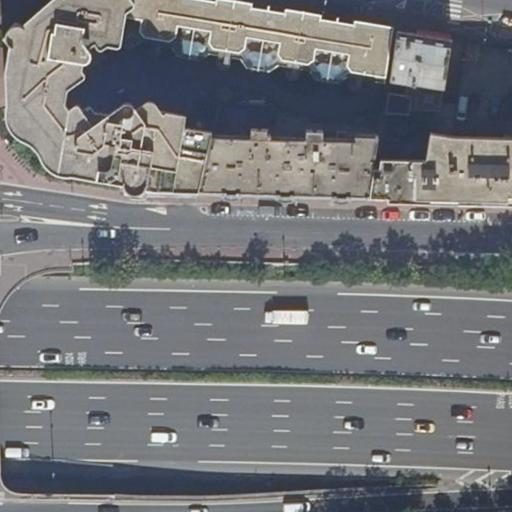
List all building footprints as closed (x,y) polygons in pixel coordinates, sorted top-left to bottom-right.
[(67,176),(73,175),(119,184),(132,186),(155,191),(201,193),(215,135),(172,127),(160,108),(154,104),(150,103),(139,110),(131,104),(126,104),(110,115),(97,113),(95,110),(91,109),(85,110),(81,107),(78,107),(71,109),(66,105),(71,91),(89,77),(87,74),(107,58),(102,51),(115,42),(119,43),(123,18),(143,21),(141,31),(146,38),(170,43),(177,38),(179,28),(212,33),(211,45),(218,51),(238,54),(246,50),(248,40),(282,45),(280,57),(285,63),(307,67),(316,62),(318,51),(350,57),(348,68),(353,74),(387,80),(394,32),(321,20),(203,0),(52,0),(25,24),(24,29),(14,35),(12,39),(13,46),(16,51),(16,59),(25,61),(23,86),(14,93),(8,109),(8,122),(11,127),(17,134),(20,137),(24,139),(30,142),(39,151),(44,160),(46,164),(50,169),(53,172),(59,175),(67,176)] [(177,38),(170,43),(180,58),(204,62),(218,51),(211,45),(212,33),(179,28),(177,38)] [(443,90),(451,42),(430,38),(398,33),(391,82),(443,90)] [(246,50),(238,54),(248,70),(270,74),(285,63),(280,57),(282,45),(248,40),(246,50)] [(16,51),(13,46),(7,76),(8,109),(14,93),(23,86),(25,61),(16,59),(16,51)] [(339,86),(353,74),(348,68),(350,57),(318,51),(316,62),(307,67),(316,82),(339,86)] [(389,95),(386,114),(409,115),(410,112),(426,113),(427,100),(389,95)] [(294,195),(370,197),(374,168),(379,136),(348,135),(347,140),(323,139),(323,132),(307,131),(307,138),(267,138),(267,130),(269,130),(272,113),(222,103),(215,135),(201,193),(288,195),(294,195)] [(458,199),(511,200),(511,140),(456,138),(430,135),(427,162),(380,160),(380,169),(377,169),(374,168),(370,197),(458,199)]
